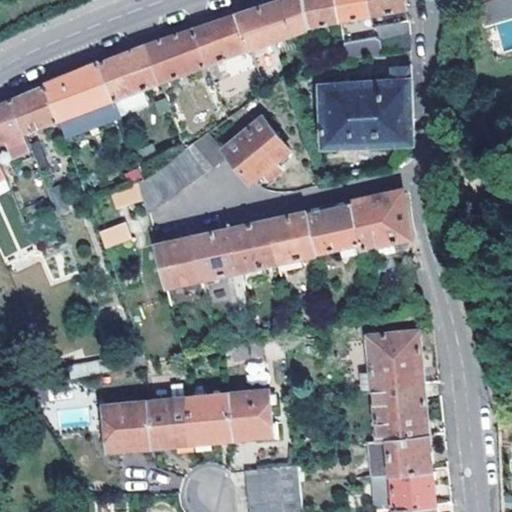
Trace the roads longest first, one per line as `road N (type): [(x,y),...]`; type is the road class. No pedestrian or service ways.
road 1 (residential): [(424,170),(423,220),(464,374),(478,511)]
road 2 (residential): [(424,170),(274,200),(203,199)]
road 3 (tertiary): [(0,68),(167,0)]
road 4 (residential): [(424,170),(438,0)]
